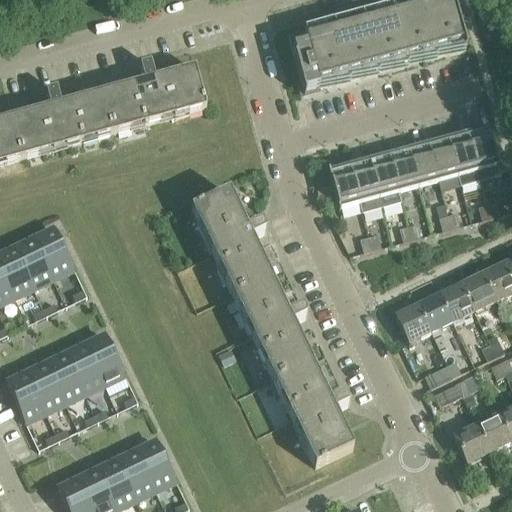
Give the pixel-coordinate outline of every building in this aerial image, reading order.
[(287,39),(299,87),(296,88),(299,103),(320,98),(319,95),(349,88),(349,87),(378,80),(378,79),(407,72),(407,71),(436,64),(436,63),(464,56),(464,54),(452,4),(450,4),(451,7),(365,28),(363,20),(287,39)] [(144,87),(102,99),(113,139),(205,114),(194,73),(154,84),(150,69),(139,72),(144,87)] [(50,113),(11,123),(22,164),(113,139),(102,99),(60,110),(56,94),(45,97),(50,113)] [(0,170),(22,164),(11,123),(0,126),(0,170)] [(485,133),(466,138),(479,186),(499,180),(496,168),(500,167),(493,140),(489,141),(486,131),(485,132),(485,133)] [(466,138),(446,144),(457,182),(459,191),(479,186),(466,138)] [(446,144),(427,149),(437,188),(457,182),(446,144)] [(427,149),(407,154),(418,193),(437,188),(427,149)] [(407,154),(387,160),(398,198),(418,193),(407,154)] [(387,160),(368,165),(381,213),(400,208),(398,198),(387,160)] [(368,165),(348,170),(359,209),(361,218),(381,213),(368,165)] [(328,174),(327,175),(334,200),(332,201),(335,211),(337,210),(338,216),(340,216),(339,214),(359,209),(348,170),(329,176),(328,174)] [(324,176),(313,180),(316,190),(327,187),(324,176)] [(190,216),(232,302),(270,284),(251,245),(265,238),(261,228),(246,235),(228,198),(190,216)] [(495,209),(486,211),(490,225),(498,223),(495,209)] [(477,214),(481,228),(490,225),(486,211),(477,214)] [(455,220),(447,222),(450,236),(459,234),(455,220)] [(438,225),(442,238),(450,236),(447,222),(438,225)] [(416,231),(407,233),(411,247),(420,244),(416,231)] [(399,235),(402,249),(411,247),(407,233),(399,235)] [(54,237),(34,247),(52,284),(73,275),(54,237)] [(377,241),(368,244),(372,257),(380,255),(377,241)] [(359,246),(363,260),(372,257),(368,244),(359,246)] [(34,247),(14,256),(33,294),(52,284),(34,247)] [(14,256),(0,262),(0,275),(13,303),(33,294),(14,256)] [(511,265),(503,270),(511,287),(511,265)] [(511,287),(503,270),(482,280),(495,308),(501,321),(511,315),(511,287)] [(0,275),(0,309),(13,303),(0,275)] [(482,280),(460,291),(474,319),(495,308),(482,280)] [(270,284),(232,302),(273,387),(311,369),(292,330),(307,323),(302,313),(287,320),(270,284)] [(460,291),(439,301),(452,329),(474,319),(460,291)] [(82,296),(71,301),(75,308),(86,303),(82,296)] [(439,301),(417,312),(431,340),(436,352),(458,342),(452,329),(439,301)] [(54,310),(43,315),(46,322),(57,317),(54,310)] [(417,312),(395,323),(408,350),(431,340),(417,312)] [(43,315),(32,320),(35,327),(46,322),(43,315)] [(15,329),(4,334),(7,341),(18,336),(15,329)] [(105,343),(85,353),(103,391),(124,381),(105,343)] [(498,347),(489,351),(495,364),(504,360),(498,347)] [(495,364),(489,351),(481,355),(487,368),(495,364)] [(85,353),(65,362),(84,400),(103,391),(85,353)] [(228,356),(218,361),(224,372),(234,367),(228,356)] [(65,362),(46,371),(64,409),(84,400),(65,362)] [(511,376),(507,365),(498,369),(504,382),(511,378),(511,376)] [(455,368),(446,372),(452,385),(461,380),(455,368)] [(311,369),(273,387),(314,474),(352,455),(334,418),(349,411),(344,401),(330,408),(311,369)] [(504,382),(498,369),(490,374),(496,386),(504,382)] [(46,371),(26,381),(45,419),(64,409),(46,371)] [(452,385),(446,372),(424,383),(430,395),(452,385)] [(26,381),(6,391),(24,428),(45,419),(26,381)] [(463,386),(455,390),(461,403),(469,399),(463,386)] [(461,403),(455,390),(433,401),(439,414),(461,403)] [(469,399),(461,403),(466,413),(476,409),(471,399),(470,400),(469,399)] [(133,402),(126,406),(130,412),(137,409),(133,402)] [(511,414),(497,421),(510,449),(511,448),(511,414)] [(105,416),(94,421),(97,428),(108,423),(105,416)] [(94,421),(83,426),(86,433),(97,428),(94,421)] [(497,421),(475,432),(488,460),(510,449),(497,421)] [(488,460),(475,432),(453,443),(466,470),(488,460)] [(66,435),(55,440),(58,447),(69,442),(66,435)] [(55,440),(44,445),(48,452),(58,447),(55,440)] [(156,449),(136,459),(154,496),(175,487),(156,449)] [(136,459),(117,468),(135,506),(154,496),(136,459)] [(117,468),(97,477),(113,511),(122,511),(135,506),(117,468)] [(113,511),(97,477),(78,487),(89,511),(113,511)] [(89,511),(78,487),(57,497),(64,511),(89,511)]
